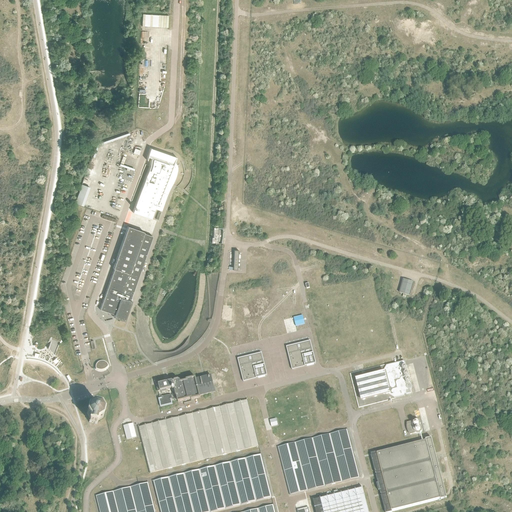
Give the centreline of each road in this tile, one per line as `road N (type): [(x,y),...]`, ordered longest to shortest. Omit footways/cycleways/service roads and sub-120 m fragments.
road 1 (unknown): [(16,357),(53,150),(30,0)]
road 2 (track): [(211,329),(158,358),(125,329),(180,170),(176,155),(146,145)]
road 3 (track): [(227,243),(295,237),(448,283),(511,323)]
road 4 (track): [(511,43),(463,36),(418,2),(235,14)]
road 5 (track): [(202,0),(189,195)]
road 6 (unknown): [(8,386),(24,406),(65,417),(75,434),(62,511)]
road 7 (track): [(0,127),(23,119),(15,0)]
road 8 (track): [(448,283),(442,256),(365,212),(364,197)]
